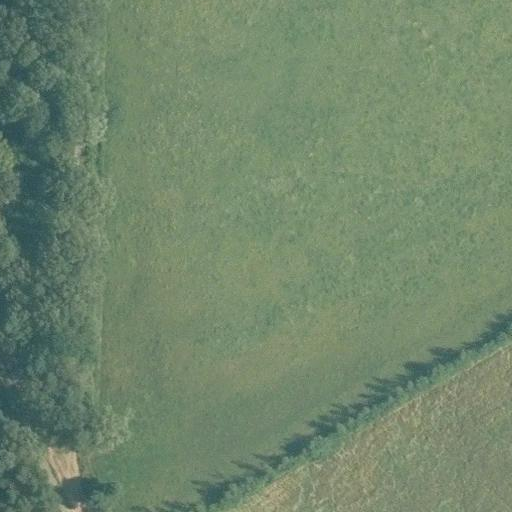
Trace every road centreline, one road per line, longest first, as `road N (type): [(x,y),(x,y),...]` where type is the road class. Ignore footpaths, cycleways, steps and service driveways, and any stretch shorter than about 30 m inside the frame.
road 1 (track): [(70,488),(89,0)]
road 2 (track): [(81,511),(0,333)]
